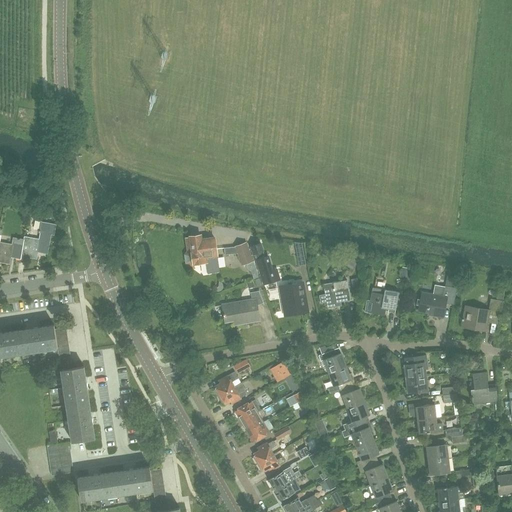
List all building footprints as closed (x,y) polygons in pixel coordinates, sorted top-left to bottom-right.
[(39,239),(28,237),(29,230),(26,229),(25,237),(24,236),(24,239),(21,259),(20,260),(26,261),(27,257),(37,259),(38,252),(48,254),(51,234),(55,235),(56,224),(40,221),(38,233),(40,233),(39,239)] [(2,235),(0,234),(0,263),(0,262),(10,264),(11,257),(21,259),(24,239),(13,238),(12,244),(1,242),(2,235)] [(220,272),(216,249),(215,238),(202,239),(201,235),(190,237),(192,250),(188,256),(188,260),(192,263),(206,261),(208,273),(220,272)] [(255,279),(255,280),(260,278),(252,257),(251,255),(247,242),(235,246),(235,247),(224,248),(225,255),(237,253),(242,266),(247,263),(247,266),(248,270),(250,270),(251,270),(254,274),(254,276),(255,279)] [(253,255),(251,255),(252,257),(266,253),(265,251),(264,251),(261,242),(250,246),(253,255)] [(258,258),(265,279),(275,276),(269,255),(258,258)] [(412,269),(403,267),(400,280),(410,282),(412,269)] [(443,317),(446,303),(454,305),(457,288),(451,287),(453,277),(447,275),(443,296),(422,292),(419,311),(434,313),(433,315),(443,317)] [(252,280),(246,282),(248,289),(255,287),(252,280)] [(321,303),(327,302),(328,308),(337,306),(337,302),(350,299),(347,280),(333,282),(323,284),(325,294),(319,295),(321,303)] [(302,296),(305,296),(303,282),(292,284),(293,288),(283,290),(285,299),(282,300),(284,312),(297,309),(297,313),(305,312),(302,296)] [(374,288),(373,292),(372,292),(370,300),(367,300),(364,311),(384,315),(386,308),(396,310),(399,292),(374,288)] [(259,320),(256,306),(263,303),(259,291),(251,292),(252,300),(223,305),(226,321),(238,319),(238,323),(259,320)] [(491,298),(489,310),(465,306),(462,326),(486,330),(489,315),(501,317),(504,301),(491,298)] [(0,356),(58,348),(57,347),(56,341),(56,335),(55,329),(54,325),(0,333),(0,356)] [(328,373),(329,372),(346,366),(341,353),(339,353),(337,348),(319,355),(321,361),(323,366),(325,365),(328,373)] [(405,358),(406,364),(404,365),(406,378),(426,376),(425,369),(428,368),(426,355),(405,358)] [(455,372),(454,358),(446,359),(448,373),(455,372)] [(248,359),(243,362),(234,367),(237,374),(247,369),(248,370),(252,367),(248,359)] [(285,360),(269,369),(277,383),(294,373),(291,368),(289,369),(285,360)] [(89,402),(85,377),(84,366),(61,369),(66,406),(89,402)] [(328,388),(330,393),(340,389),(353,384),(351,379),(346,366),(329,372),(328,373),(333,386),(328,388)] [(241,383),(238,378),(235,371),(228,375),(218,381),(220,384),(216,386),(217,388),(215,390),(218,396),(234,387),(235,387),(241,383)] [(472,404),(494,401),(495,410),(499,410),(497,401),(498,401),(496,384),(488,385),(487,372),(472,374),(474,389),(471,389),(472,404)] [(285,378),(288,384),(295,380),(292,374),(285,378)] [(406,378),(408,392),(427,389),(426,376),(406,378)] [(246,394),(246,393),(244,391),(246,390),(242,383),(241,383),(235,387),(234,387),(218,396),(222,402),(224,402),(225,403),(230,401),(232,404),(241,398),(240,397),(246,394)] [(359,388),(355,390),(353,384),(340,389),(342,395),(347,408),(364,401),(359,388)] [(442,388),(443,395),(457,393),(456,386),(442,388)] [(291,401),(292,405),(303,399),(300,391),(287,399),(288,403),(291,401)] [(444,403),(458,401),(457,393),(443,395),(444,403)] [(239,416),(242,421),(261,410),(255,399),(251,402),(236,410),(236,411),(235,412),(236,415),(238,417),(239,416)] [(307,411),(303,399),(292,405),(290,406),(293,411),(297,418),(306,413),(307,411)] [(350,422),(352,427),(367,421),(365,416),(370,414),(364,401),(347,408),(352,421),(350,422)] [(72,442),(95,438),(89,402),(66,406),(72,442)] [(417,416),(417,419),(436,417),(434,404),(416,406),(416,404),(409,405),(411,415),(417,416)] [(242,421),(248,431),(262,422),(260,418),(266,414),(263,409),(261,410),(242,421)] [(388,412),(382,415),(384,421),(390,418),(388,412)] [(441,423),(437,423),(436,417),(417,419),(419,433),(438,431),(442,430),(441,423)] [(351,433),(356,446),(361,444),(374,440),(369,427),(367,421),(352,427),(354,432),(351,433)] [(268,432),(262,422),(248,431),(253,440),(268,432)] [(451,436),(462,435),(462,428),(461,427),(445,429),(446,437),(451,436)] [(273,435),(276,439),(276,440),(286,434),(288,432),(286,429),(284,430),(283,429),(273,435)] [(319,433),(321,440),(329,437),(327,430),(319,433)] [(466,434),(462,435),(451,436),(452,443),(467,441),(466,434)] [(273,440),(267,444),(267,442),(257,448),(259,451),(255,453),(260,462),(273,454),(270,449),(276,445),(273,440)] [(356,446),(361,460),(357,461),(359,467),(376,461),(374,455),(379,453),(374,440),(361,444),(356,446)] [(296,452),(300,459),(310,453),(311,454),(314,451),(310,444),(306,446),(296,452)] [(449,444),(446,444),(427,446),(429,460),(448,458),(447,451),(450,451),(449,444)] [(282,456),(276,459),(273,454),(260,462),(264,470),(269,468),(271,471),(280,466),(279,464),(285,461),(282,456)] [(450,471),(448,458),(429,460),(430,474),(450,471)] [(360,473),(366,471),(370,484),(388,477),(383,464),(378,466),(376,461),(359,467),(360,473)] [(511,493),(511,471),(511,465),(497,467),(500,495),(511,493)] [(117,495),(137,492),(153,489),(153,488),(152,482),(151,476),(150,470),(150,466),(114,472),(117,495)] [(456,478),(471,476),(470,469),(456,471),(456,478)] [(319,475),(322,479),(330,475),(327,470),(319,475)] [(272,485),(275,490),(289,482),(286,477),(283,471),(269,480),(270,482),(269,482),(271,486),(272,485)] [(81,500),(117,495),(114,472),(78,477),(81,500)] [(485,475),(484,475),(472,476),(473,485),(486,483),(485,475)] [(281,500),(295,492),(300,489),(296,483),(297,481),(300,480),(298,476),(292,480),(289,482),(275,490),(281,500)] [(324,480),(330,490),(337,487),(330,476),(324,480)] [(373,497),(375,503),(390,498),(388,492),(393,490),(388,477),(370,484),(375,497),(373,497)] [(438,488),(439,501),(462,498),(462,499),(464,498),(464,491),(461,491),(460,485),(438,488)] [(283,505),(287,511),(295,511),(304,507),(310,504),(320,499),(319,498),(317,499),(314,494),(300,502),(298,497),(283,505)] [(482,511),(486,511),(489,511),(488,495),(480,496),(482,511)] [(340,497),(334,500),(337,506),(343,503),(340,497)] [(377,511),(401,511),(397,501),(392,503),(390,498),(375,503),(377,508),(376,509),(377,511)] [(463,511),(462,499),(462,498),(439,501),(440,511),(463,511)] [(322,504),(320,499),(310,504),(312,509),(322,504)]
